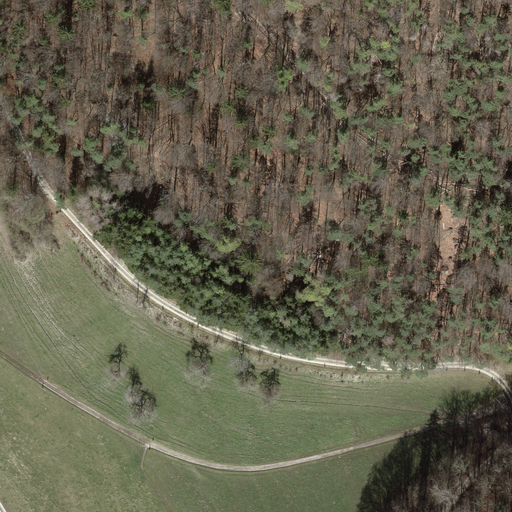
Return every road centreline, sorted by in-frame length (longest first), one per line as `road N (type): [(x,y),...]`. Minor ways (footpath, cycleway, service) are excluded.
road 1 (track): [(0,93),(30,162),(66,211),(171,308),(227,335),(337,364),(482,366),(511,396)]
road 2 (track): [(240,0),(355,127),(426,168),(511,194)]
